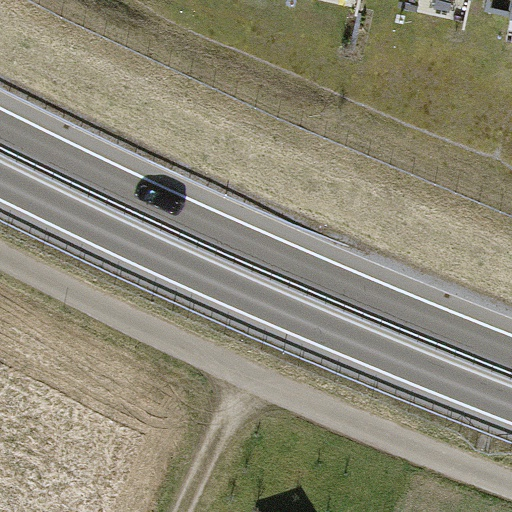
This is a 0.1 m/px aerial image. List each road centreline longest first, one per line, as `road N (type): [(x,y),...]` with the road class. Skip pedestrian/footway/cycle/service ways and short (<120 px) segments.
road 1 (track): [(0,253),(250,378),(511,485)]
road 2 (trunk): [(511,354),(342,286),(0,127)]
road 3 (trunk): [(0,180),(300,319),(511,404)]
road 4 (track): [(185,511),(250,378)]
